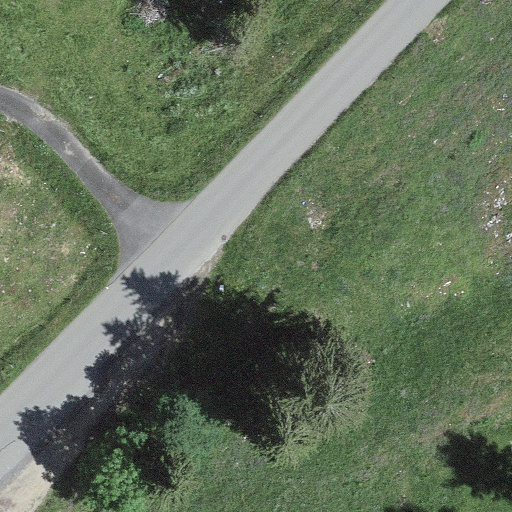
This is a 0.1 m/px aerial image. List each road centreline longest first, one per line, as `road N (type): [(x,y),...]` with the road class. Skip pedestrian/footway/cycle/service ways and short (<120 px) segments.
road 1 (unclassified): [(420,0),(0,436)]
road 2 (track): [(0,100),(39,120),(172,258)]
